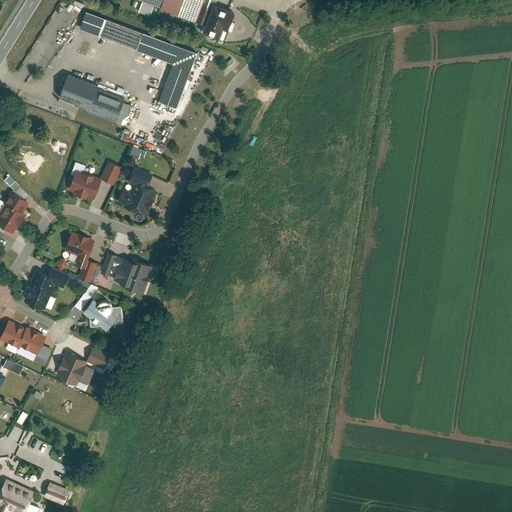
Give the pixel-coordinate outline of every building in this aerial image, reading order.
[(136,0),(163,9),(166,0),(136,0)] [(166,0),(163,9),(198,22),(205,0),(166,0)] [(201,31),(227,40),(235,16),(210,7),(201,31)] [(174,106),(193,49),(83,11),(77,28),(170,60),(156,100),(174,106)] [(230,57),(223,66),(230,72),(238,64),(230,57)] [(60,98),(128,123),(137,98),(69,73),(60,98)] [(141,158),(145,149),(132,144),(129,153),(141,158)] [(104,176),(116,181),(123,165),(110,160),(104,176)] [(146,186),(151,171),(133,165),(125,188),(120,186),(115,203),(146,213),(154,189),(146,186)] [(66,189),(93,200),(100,183),(73,172),(66,189)] [(0,214),(0,225),(12,233),(30,203),(13,193),(0,214)] [(97,238),(72,230),(67,248),(91,256),(97,238)] [(84,276),(93,279),(100,259),(91,256),(84,276)] [(122,284),(143,291),(152,264),(131,257),(122,284)] [(58,268),(66,266),(64,258),(56,260),(58,268)] [(36,267),(25,291),(28,292),(25,299),(47,309),(53,297),(48,295),(53,284),(64,289),(69,276),(58,271),(56,276),(36,267)] [(79,308),(96,286),(90,281),(73,304),(79,308)] [(113,323),(122,322),(120,305),(112,306),(112,305),(111,303),(110,300),(107,299),(103,299),(101,300),(99,302),(93,298),(84,312),(91,317),(92,325),(101,324),(108,329),(113,323)] [(20,346),(37,353),(45,334),(27,326),(26,327),(9,320),(1,340),(19,348),(20,346)] [(58,376),(78,384),(80,380),(87,383),(93,368),(86,365),(88,359),(68,351),(58,376)] [(21,422),(26,412),(21,410),(16,420),(21,422)] [(0,487),(0,506),(13,511),(26,511),(34,495),(2,482),(0,487)] [(47,494),(67,502),(72,491),(52,483),(47,494)]
